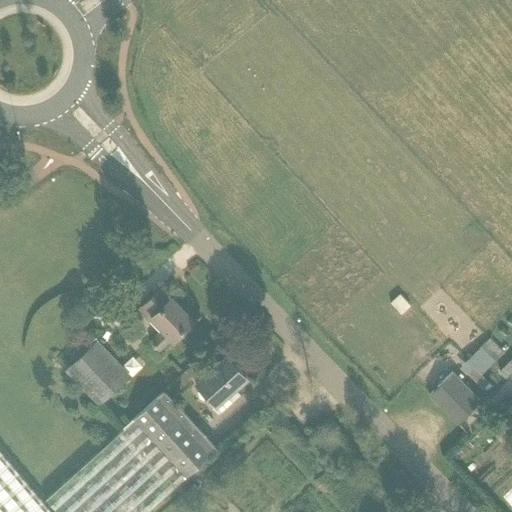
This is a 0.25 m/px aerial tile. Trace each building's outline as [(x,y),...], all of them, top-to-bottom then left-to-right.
[(139,309),(160,331),(149,341),(158,350),(171,337),(173,339),(192,319),(161,287),(139,309)] [(129,373),(121,364),(98,338),(64,369),(96,403),(129,373)] [(500,349),(490,338),(478,349),(489,360),(500,349)] [(210,397),(216,404),(213,407),(218,414),(240,394),(234,387),(246,376),(226,354),(196,381),(201,387),(197,391),(198,398),(205,401),(208,399),(210,397)] [(505,379),(511,372),(511,358),(498,372),(505,379)] [(489,382),(474,367),(467,373),(483,388),(489,382)] [(452,372),(429,394),(457,423),(480,400),(452,372)] [(164,391),(133,419),(186,477),(217,449),(164,391)] [(45,499),(56,511),(147,511),(186,477),(133,419),(45,499)] [(0,511),(52,511),(43,501),(0,450),(0,511)]
